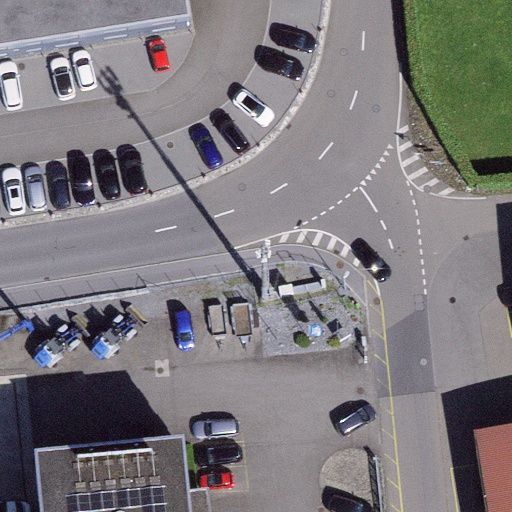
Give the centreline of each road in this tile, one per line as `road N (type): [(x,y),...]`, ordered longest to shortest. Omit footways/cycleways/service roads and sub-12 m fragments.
road 1 (unclassified): [(385,195),(0,264)]
road 2 (unclassified): [(385,195),(415,511)]
road 3 (unclassified): [(365,0),(385,195)]
